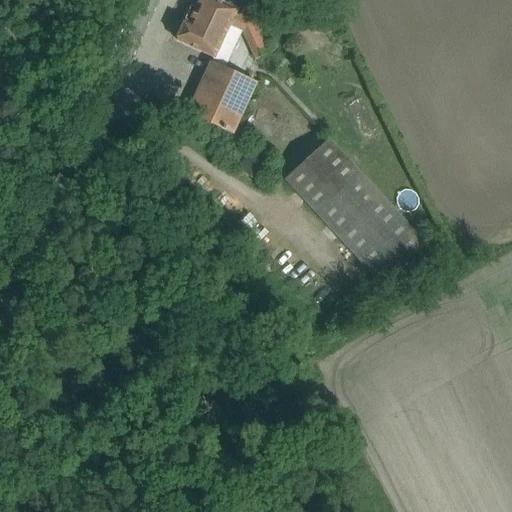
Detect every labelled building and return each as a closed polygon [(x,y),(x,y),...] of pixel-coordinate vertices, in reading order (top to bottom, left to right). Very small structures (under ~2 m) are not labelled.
[(268,55),(253,24),(239,17),(235,15),(237,10),(215,0),(200,0),(197,8),(191,6),(184,22),(185,22),(177,40),(195,48),(214,57),(229,25),(244,32),(258,60),(268,55)] [(261,28),(275,0),(248,0),(247,3),(239,17),(253,24),(261,28)] [(302,30),(318,9),(305,0),(302,0),(288,19),(302,30)] [(190,114),(233,134),(257,84),(224,68),(227,63),(214,57),(188,113),(190,114)] [(382,283),(425,243),(329,141),(286,181),(382,283)] [(259,182),(266,170),(250,160),(245,156),(237,168),(259,182)]
